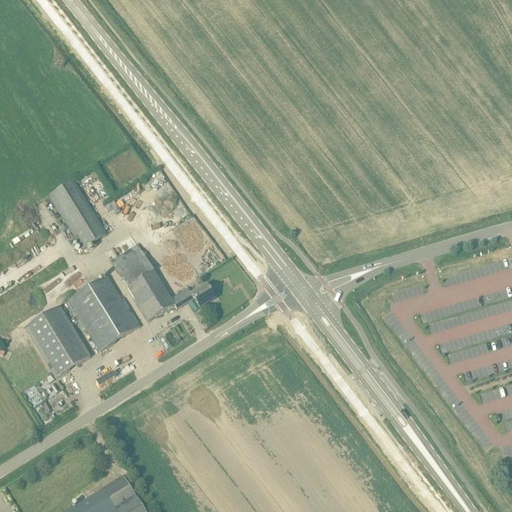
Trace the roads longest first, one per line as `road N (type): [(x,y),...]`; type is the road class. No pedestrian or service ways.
road 1 (secondary): [(295,283),(75,0)]
road 2 (unclassified): [(0,472),(252,314)]
road 3 (secondary): [(420,445),(369,367),(309,301)]
road 4 (secondary): [(309,301),(420,445)]
road 5 (unclassified): [(370,270),(511,226)]
